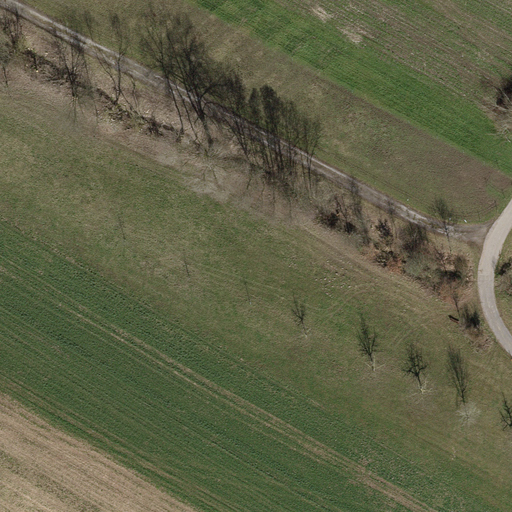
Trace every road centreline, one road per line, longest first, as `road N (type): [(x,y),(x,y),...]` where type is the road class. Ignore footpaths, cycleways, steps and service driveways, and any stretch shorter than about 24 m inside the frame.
road 1 (track): [(3,0),(418,221),(457,235),(499,233)]
road 2 (track): [(511,349),(487,313),(484,285),(511,213)]
